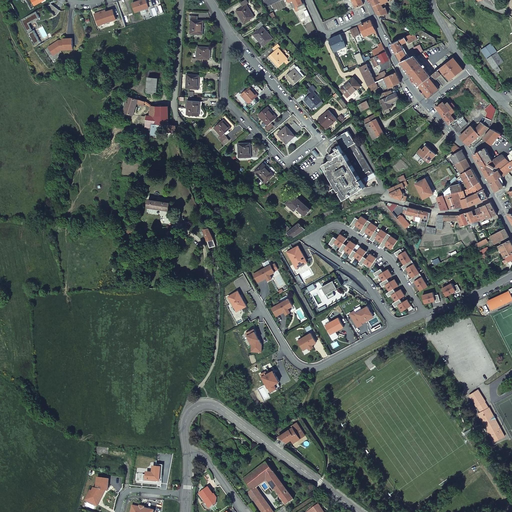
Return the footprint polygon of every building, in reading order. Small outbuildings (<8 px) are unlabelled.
[(253,18),(246,5),(248,4),(246,0),(240,4),(242,7),(235,11),(242,24),(253,18)] [(282,0),(265,0),(261,2),(265,9),(282,0)] [(294,1),(299,11),(302,9),(306,7),(302,0),(282,0),(285,5),(294,1)] [(351,0),(355,8),(363,5),(360,0),(351,0)] [(387,8),(384,2),(388,0),(379,0),(380,2),(373,5),(376,12),(377,12),(378,15),(381,15),(388,14),(386,9),(387,8)] [(364,6),(356,9),(359,16),(367,12),(364,6)] [(203,22),(197,22),(197,17),(191,17),(189,36),(202,37),(203,22)] [(408,28),(414,31),(418,27),(409,18),(405,27),(408,28)] [(370,20),(360,25),(365,36),(375,31),(370,20)] [(57,22),(30,40),(31,43),(34,49),(54,36),(61,31),(57,22)] [(271,37),(261,27),(263,25),(261,22),(255,27),(258,30),(252,35),(261,46),(271,37)] [(359,34),(356,27),(350,30),(352,33),(354,38),(359,34)] [(350,30),(343,33),(345,36),(346,36),(347,39),(351,38),(349,34),(352,33),(350,30)] [(58,44),(65,40),(61,31),(54,36),(58,44)] [(392,44),(401,61),(407,58),(400,44),(405,41),(406,43),(417,38),(414,33),(392,44)] [(340,34),(330,39),(335,52),(345,47),(340,34)] [(55,55),(69,48),(65,40),(58,44),(59,48),(55,52),(55,55)] [(416,53),(422,50),(419,44),(413,47),(416,53)] [(278,68),(287,60),(278,49),(279,48),(277,45),(272,49),(275,52),(268,57),(278,68)] [(382,46),(371,51),(374,57),(375,57),(385,52),(382,46)] [(498,65),(503,61),(497,52),(492,55),(486,46),(481,50),(486,57),(493,68),(498,65)] [(200,60),(209,61),(210,49),(195,48),(194,60),(192,59),(192,63),(200,64),(200,60)] [(385,52),(375,57),(379,65),(389,60),(385,52)] [(422,65),(414,54),(407,58),(401,61),(419,86),(430,75),(424,67),(425,66),(423,64),(422,65)] [(456,74),(463,68),(454,57),(439,68),(449,80),(456,74)] [(375,83),(366,64),(359,68),(368,86),(375,83)] [(304,81),(295,70),(297,68),(294,65),(289,70),(291,72),(285,78),(294,89),(304,81)] [(435,77),(441,73),(438,69),(432,73),(435,77)] [(389,88),(400,82),(395,72),(387,77),(383,79),(389,88)] [(419,86),(428,97),(439,89),(437,86),(436,87),(430,79),(433,75),(432,73),(430,75),(419,86)] [(190,90),(198,91),(199,77),(187,76),(186,90),(184,90),(184,93),(190,94),(190,90)] [(464,80),(481,102),(483,100),(485,99),(487,98),(469,76),(464,80)] [(148,78),(147,93),(157,94),(158,79),(148,78)] [(349,83),(340,90),(346,98),(360,87),(353,78),(349,82),(349,83)] [(370,91),(377,89),(375,83),(368,86),(370,91)] [(322,101),(314,92),(317,90),(313,86),(307,91),(310,95),(304,100),(312,110),(315,107),(322,101)] [(254,105),(252,102),(258,96),(250,88),(241,96),(249,105),(247,106),(249,109),(254,105)] [(390,91),(378,95),(380,100),(379,101),(387,115),(390,114),(388,108),(392,107),(390,104),(398,100),(395,94),(392,95),(390,91)] [(132,115),(137,103),(140,104),(145,105),(146,102),(129,97),(127,102),(123,100),(121,108),(125,109),(124,112),(132,115)] [(481,102),(480,103),(481,104),(485,109),(487,113),(482,124),(481,122),(474,129),(479,135),(478,135),(480,136),(488,128),(487,127),(495,108),(487,98),(485,99),(483,100),(481,102)] [(322,101),(315,107),(317,110),(324,104),(322,101)] [(199,117),(200,103),(188,102),(187,116),(199,117)] [(361,112),(368,108),(365,102),(358,106),(361,112)] [(451,114),(455,111),(453,109),(450,105),(447,107),(443,102),(436,107),(450,124),(455,120),(451,114)] [(473,108),(469,103),(463,107),(468,113),(473,108)] [(258,116),(268,127),(265,129),(268,131),(273,126),(271,124),(281,115),(271,104),(258,116)] [(150,124),(168,125),(169,106),(163,106),(158,106),(152,106),(149,116),(147,116),(145,123),(150,124)] [(457,122),(462,127),(475,116),(474,116),(477,113),(473,108),(468,113),(457,122)] [(337,120),(329,110),(318,120),(326,129),(337,120)] [(374,141),(384,135),(376,120),(374,116),(363,122),(374,141)] [(222,136),(232,127),(224,119),(211,131),(219,140),(217,141),(220,144),(226,140),(222,136)] [(462,127),(457,122),(454,124),(452,126),(457,132),(462,128),(462,127)] [(149,131),(158,131),(159,130),(164,131),(166,132),(177,133),(176,126),(172,125),(168,125),(150,124),(149,129),(149,131)] [(474,129),(471,126),(460,136),(468,146),(478,135),(479,135),(474,129)] [(277,135),(285,144),(294,136),(286,127),(277,135)] [(491,128),(484,137),(491,144),(500,133),(491,128)] [(333,160),(323,166),(344,201),(365,189),(360,181),(372,174),(347,132),(336,138),(337,140),(334,143),(330,146),(329,148),(327,151),(329,155),(328,157),(329,160),(331,158),(333,160)] [(240,158),(252,158),(250,143),(238,144),(240,158)] [(417,152),(429,162),(435,154),(436,155),(438,153),(426,144),(422,149),(421,147),(417,152)] [(481,168),(487,164),(489,163),(489,162),(493,160),(492,160),(485,148),(473,154),(481,168)] [(502,154),(492,160),(493,160),(489,162),(489,163),(498,169),(499,169),(503,166),(511,158),(511,148),(508,151),(510,153),(505,157),(502,154)] [(451,156),(460,174),(470,169),(461,150),(451,156)] [(486,177),(494,192),(502,188),(497,179),(502,176),(508,171),(511,168),(511,158),(503,166),(499,169),(498,169),(486,177)] [(274,175),(263,163),(254,172),(264,184),(274,175)] [(486,177),(498,169),(489,163),(487,164),(481,168),(486,177)] [(460,174),(469,188),(479,182),(471,168),(470,169),(460,174)] [(497,179),(502,188),(505,186),(504,183),(502,176),(497,179)] [(426,178),(416,182),(423,198),(434,192),(426,178)] [(404,187),(403,182),(388,190),(389,193),(391,196),(400,199),(403,194),(400,189),(404,187)] [(471,205),(488,198),(483,189),(482,190),(479,183),(479,182),(469,188),(464,189),(463,190),(462,190),(462,191),(457,192),(463,208),(471,205)] [(460,184),(450,186),(444,192),(444,193),(445,194),(457,192),(462,191),(462,190),(463,190),(462,185),(461,186),(460,184)] [(445,194),(443,195),(448,210),(456,209),(462,208),(463,208),(457,192),(445,194)] [(286,203),(295,211),(297,209),(304,216),(305,215),(306,216),(309,215),(312,211),(294,195),(286,203)] [(436,196),(441,210),(448,210),(443,195),(436,196)] [(170,203),(148,200),(147,207),(169,210),(169,207),(170,203)] [(481,207),(486,217),(487,219),(497,215),(490,202),(481,207)] [(405,213),(426,218),(428,212),(408,207),(406,211),(405,213)] [(475,210),(479,220),(486,217),(481,207),(475,210)] [(323,214),(324,218),(334,215),(336,214),(334,209),(323,214)] [(479,220),(475,210),(465,213),(469,223),(470,223),(472,229),(479,227),(477,221),(479,220)] [(437,219),(443,220),(450,221),(451,221),(459,220),(461,226),(469,223),(465,213),(457,215),(439,215),(438,215),(437,219)] [(410,225),(402,216),(398,219),(406,229),(410,225)] [(385,246),(393,251),(400,239),(380,227),(377,232),(376,231),(378,227),(361,217),(358,220),(354,218),(349,227),(352,228),(354,225),(361,229),(359,233),(361,234),(364,230),(373,236),(371,240),(372,241),(374,237),(382,243),(379,247),(383,249),(385,246)] [(441,228),(443,220),(437,219),(435,228),(441,228)] [(299,224),(290,230),(284,224),(281,226),(287,233),(291,238),(299,233),(305,229),(299,224)] [(205,230),(207,238),(207,240),(213,238),(211,232),(210,228),(205,230)] [(494,244),(508,236),(504,229),(490,237),(494,244)] [(340,235),(336,240),(334,238),(329,245),(332,247),(334,244),(341,248),(339,251),(342,253),(344,250),(350,254),(348,257),(352,260),(354,257),(361,261),(359,265),(362,267),(364,264),(370,268),(376,258),(370,254),(366,259),(362,257),(365,252),(359,248),(356,253),(352,251),(355,245),(349,241),(346,246),(343,244),(346,239),(340,235)] [(478,248),(488,243),(486,239),(476,245),(478,248)] [(511,243),(510,240),(499,246),(505,259),(503,260),(505,263),(511,260),(511,261),(511,243)] [(421,289),(426,286),(404,251),(402,252),(399,248),(393,253),(396,257),(398,256),(404,266),(401,267),(403,269),(407,267),(414,278),(411,280),(412,282),(415,280),(421,289)] [(304,265),(295,249),(284,255),(293,271),(304,265)] [(269,268),(256,275),(260,283),(264,281),(266,284),(270,281),(268,278),(273,275),(269,268)] [(380,268),(372,273),(375,278),(379,276),(383,282),(379,284),(382,288),(386,285),(390,292),(387,294),(389,296),(391,295),(396,302),(393,305),(395,307),(398,305),(402,311),(406,308),(407,311),(412,308),(406,300),(402,303),(399,299),(405,296),(400,289),(395,292),(393,289),(398,286),(394,279),(389,282),(387,280),(393,276),(387,268),(383,271),(380,268)] [(341,286),(336,278),(320,288),(328,301),(334,297),(331,292),(341,286)] [(452,284),(443,289),(447,296),(456,291),(457,294),(461,292),(457,284),(453,286),(452,284)] [(503,305),(511,301),(511,299),(511,295),(511,294),(511,289),(489,299),(493,309),(503,305)] [(433,292),(423,295),(425,303),(435,300),(436,303),(440,302),(438,296),(434,297),(433,292)] [(245,309),(236,294),(228,300),(236,314),(245,309)] [(287,301),(274,308),(279,316),(283,314),(285,317),(289,315),(286,311),(291,308),(287,301)] [(367,307),(355,314),(354,312),(348,315),(356,329),(362,326),(361,324),(373,317),(367,307)] [(341,329),(335,319),(323,327),(329,336),(341,329)] [(260,345),(252,332),(246,335),(252,347),(251,353),(260,354),(260,345)] [(310,335),(297,343),(303,352),(316,344),(310,335)] [(273,371),(268,374),(261,375),(270,393),(279,388),(277,383),(279,382),(273,371)] [(479,390),(471,396),(477,405),(486,400),(479,390)] [(477,405),(481,411),(490,406),(486,400),(477,405)] [(490,406),(481,411),(479,413),(495,441),(506,435),(496,417),(494,418),(493,417),(495,415),(490,406)] [(306,435),(297,423),(293,426),(293,427),(279,437),(287,443),(289,442),(288,440),(294,436),(295,438),(297,441),(306,435)] [(267,463),(244,480),(251,490),(248,492),(253,500),(261,495),(256,488),(266,481),(274,491),(276,490),(287,505),(294,499),(267,463)] [(137,474),(136,481),(157,482),(162,478),(163,465),(157,464),(156,470),(150,475),(137,474)] [(90,496),(98,501),(103,492),(104,493),(105,490),(107,490),(109,479),(98,477),(97,488),(94,488),(92,491),(90,496)] [(214,498),(212,495),(212,493),(208,488),(200,494),(204,500),(204,501),(209,508),(214,504),(216,504),(217,499),(216,498),(214,498)] [(97,505),(104,493),(103,492),(98,501),(90,496),(92,491),(90,490),(86,500),(97,505)] [(261,511),(265,511),(271,509),(261,495),(253,500),(261,511)]
